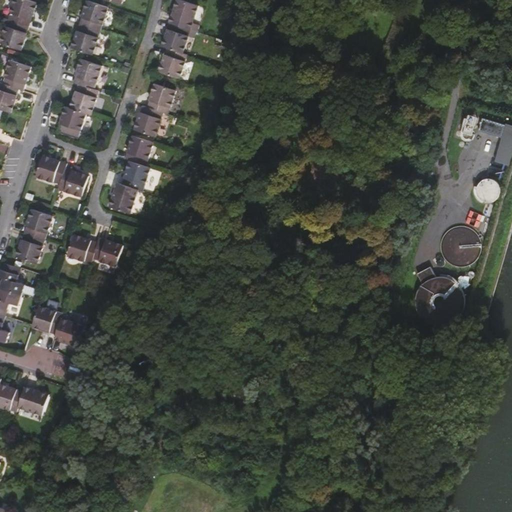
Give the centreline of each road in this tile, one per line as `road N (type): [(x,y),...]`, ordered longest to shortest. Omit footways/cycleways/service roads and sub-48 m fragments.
road 1 (residential): [(153,0),(108,155)]
road 2 (residential): [(57,0),(47,41),(56,60),(33,132)]
